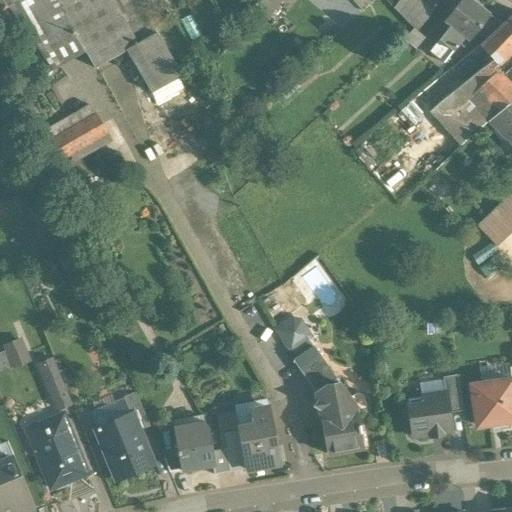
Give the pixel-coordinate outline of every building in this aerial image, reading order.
[(0,0),(6,8),(18,0),(29,0),(57,45),(75,36),(84,54),(93,70),(95,69),(58,0),(0,0)] [(57,45),(29,0),(18,0),(6,8),(52,72),(84,54),(75,36),(57,45)] [(182,78),(135,0),(58,0),(95,69),(126,52),(168,122),(173,119),(198,103),(182,77),(182,78)] [(489,13),(473,0),(458,0),(443,19),(453,27),(464,36),(468,39),(476,30),(488,14),(489,13)] [(500,23),(488,14),(476,30),(484,37),(500,23)] [(511,15),(479,45),(497,65),(511,49),(511,15)] [(453,27),(443,39),(440,36),(429,49),(443,61),(464,36),(453,27)] [(511,86),(496,70),(466,99),(466,100),(453,113),(441,123),(454,136),(465,125),(473,133),(484,124),(488,121),(497,114),(511,101),(511,86)] [(511,101),(497,114),(488,121),(506,140),(507,139),(511,144),(511,101)] [(88,108),(39,136),(56,165),(106,136),(95,117),(93,117),(88,108)] [(129,174),(118,156),(96,168),(107,187),(129,174)] [(6,176),(0,180),(0,193),(0,194),(12,186),(6,176)] [(511,195),(475,230),(495,250),(511,234),(511,233),(511,195)] [(274,331),(290,354),(314,337),(302,320),(293,318),(274,331)] [(21,342),(7,348),(13,366),(27,361),(21,342)] [(354,407),(312,347),(293,361),(315,394),(317,402),(313,408),(319,412),(320,419),(325,418),(355,412),(354,407)] [(71,403),(53,360),(38,366),(56,410),(71,403)] [(456,376),(442,378),(445,394),(448,414),(461,411),(456,376)] [(511,380),(471,386),(477,427),(490,425),(491,430),(507,427),(507,422),(511,421),(511,384),(511,380)] [(150,427),(138,399),(135,394),(122,399),(131,419),(132,418),(138,432),(150,427)] [(445,394),(407,400),(412,437),(431,434),(432,438),(442,436),(441,432),(450,431),(448,414),(445,394)] [(266,407),(235,413),(238,432),(237,433),(244,466),(266,462),(267,466),(280,464),(272,426),(270,426),(266,407)] [(355,412),(325,418),(328,433),(323,434),(327,455),(362,448),(355,412)] [(238,432),(235,413),(219,416),(223,435),(237,433),(238,432)] [(62,416),(26,431),(51,491),(87,476),(62,416)] [(131,419),(100,432),(99,429),(95,430),(97,433),(96,434),(115,480),(151,465),(138,432),(132,418),(131,419)] [(173,423),(174,432),(208,428),(203,419),(173,423)] [(208,428),(174,432),(177,451),(176,451),(177,455),(178,455),(180,470),(211,466),(214,466),(212,452),(208,428)] [(226,450),(212,452),(214,466),(211,466),(212,475),(230,473),(226,450)] [(0,462),(0,511),(26,511),(33,509),(11,458),(0,462)]
